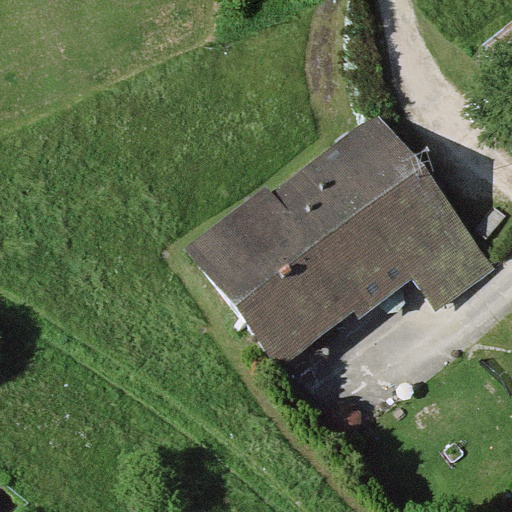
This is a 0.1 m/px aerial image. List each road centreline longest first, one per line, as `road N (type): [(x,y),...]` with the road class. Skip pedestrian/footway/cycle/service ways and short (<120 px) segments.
road 1 (track): [(511,178),(478,153),(419,84),(391,0)]
road 2 (track): [(363,394),(511,281)]
